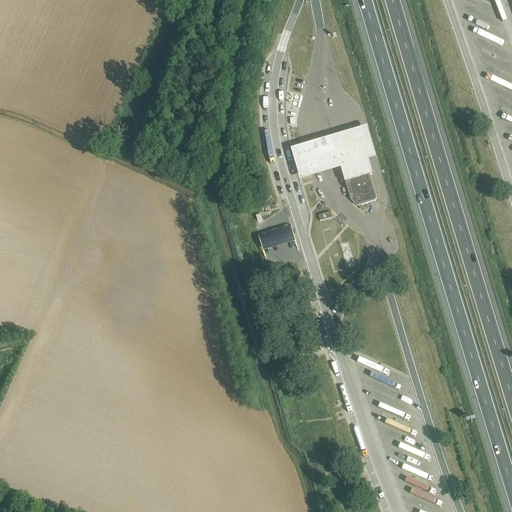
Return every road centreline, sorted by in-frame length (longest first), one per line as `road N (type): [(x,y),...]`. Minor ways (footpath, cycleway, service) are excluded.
road 1 (motorway): [(365,0),(511,485)]
road 2 (motorway): [(511,396),(393,0)]
